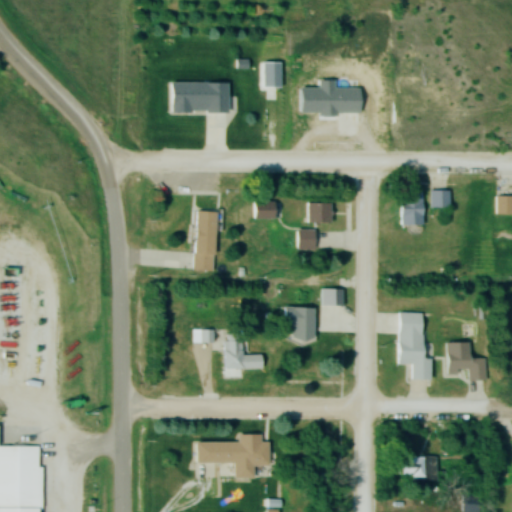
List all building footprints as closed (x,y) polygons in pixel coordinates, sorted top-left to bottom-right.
[(277,87),(277,62),(257,62),(257,87),(277,87)] [(225,113),(225,83),(168,83),(168,113),(225,113)] [(446,191),(428,191),(428,207),(446,207),(446,191)] [(398,224),(420,224),(420,192),(398,192),(398,224)] [(493,214),(510,214),(510,196),(493,196),(493,214)] [(252,202),(252,218),(272,218),(272,202),(252,202)] [(329,222),(329,203),(304,203),(304,222),(329,222)] [(212,271),(212,211),(192,211),(192,271),(212,271)] [(312,249),(312,229),(294,229),(294,249),(312,249)] [(281,341),(311,341),(311,307),(281,307),(281,341)] [(419,313),(397,313),(397,336),(419,336),(419,313)] [(222,339),(222,369),(240,369),(240,339),(222,339)] [(483,381),(482,359),(467,359),(467,342),(442,343),(443,379),(456,379),(455,371),(464,371),(465,382),(483,381)] [(428,343),(395,343),(395,364),(408,364),(408,380),(428,380),(428,343)] [(266,442),(193,442),(194,478),(210,478),(210,463),(231,463),(231,479),(251,478),(251,466),(266,466),(266,442)] [(0,511),(36,511),(37,446),(0,446),(0,511)] [(394,456),(394,475),(408,475),(408,480),(433,480),(433,456),(394,456)]
